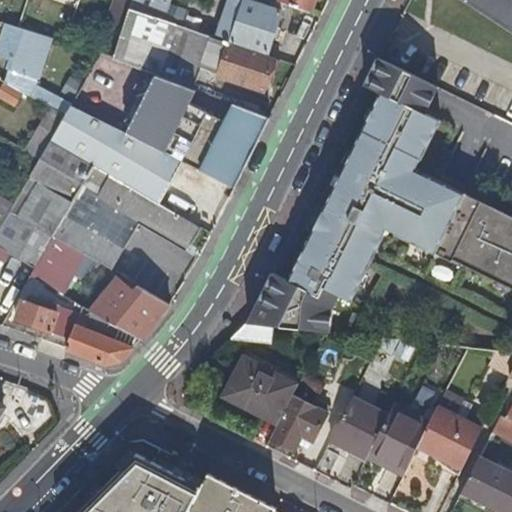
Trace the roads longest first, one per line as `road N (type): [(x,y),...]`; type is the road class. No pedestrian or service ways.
road 1 (secondary): [(121,400),(179,346),(204,310),(365,0)]
road 2 (residential): [(364,511),(167,411),(121,400)]
road 3 (residential): [(9,511),(121,400)]
road 4 (residential): [(121,400),(0,351)]
